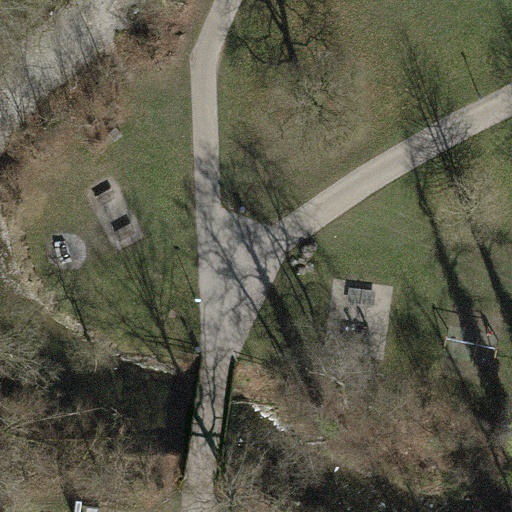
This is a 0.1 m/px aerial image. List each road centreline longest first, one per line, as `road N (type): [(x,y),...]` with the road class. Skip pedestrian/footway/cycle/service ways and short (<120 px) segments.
road 1 (track): [(511,101),(212,272)]
road 2 (track): [(219,362),(196,511)]
